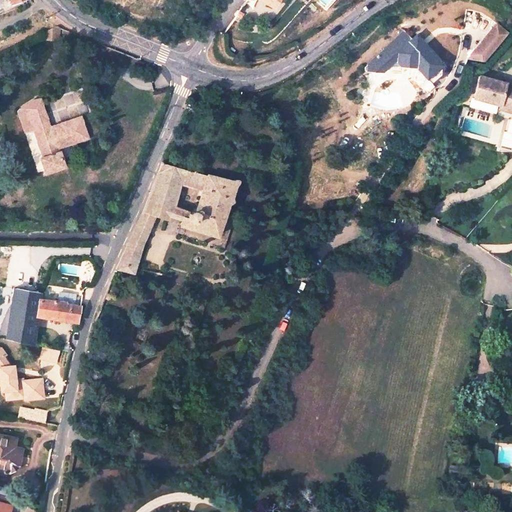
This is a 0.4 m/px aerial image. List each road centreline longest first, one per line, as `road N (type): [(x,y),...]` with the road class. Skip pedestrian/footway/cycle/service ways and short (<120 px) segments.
road 1 (residential): [(191,70),(104,272),(48,511)]
road 2 (tertiary): [(191,70),(228,82),(265,81),(386,0)]
road 3 (unknown): [(334,241),(453,74)]
road 4 (tertiary): [(54,0),(81,22),(191,70)]
